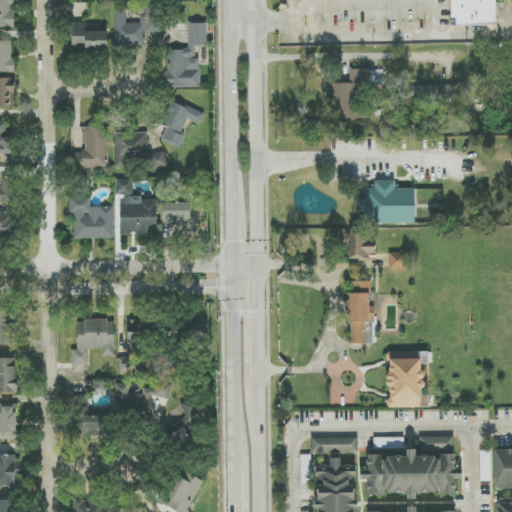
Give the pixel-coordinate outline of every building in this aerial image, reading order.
[(0,0),(0,27),(14,28),(13,0),(0,0)] [(496,25),(495,0),(449,0),(450,26),(496,25)] [(115,10),(116,47),(145,47),(145,33),(160,32),(160,6),(142,6),(143,23),(126,24),(126,9),(115,10)] [(108,32),(87,32),(86,23),(71,23),(72,50),(108,50),(108,32)] [(200,88),(200,58),(195,58),(195,47),(207,47),(207,24),(188,24),(189,50),(167,50),(167,88),(200,88)] [(13,41),(0,41),(0,71),(13,71),(13,41)] [(333,84),(333,117),(359,116),(359,88),(370,87),(370,69),(349,70),(349,83),(333,84)] [(15,79),(0,78),(0,108),(14,109),(15,79)] [(410,85),(410,104),(469,105),(469,85),(410,85)] [(178,148),(189,121),(201,125),(205,113),(169,99),(159,125),(167,128),(161,141),(178,148)] [(0,154),(13,155),(14,138),(5,138),(6,122),(0,121),(0,154)] [(84,169),(108,168),(108,127),(83,127),(84,169)] [(148,133),(115,134),(115,165),(149,164),(150,169),(166,169),(166,154),(148,154),(148,133)] [(0,204),(12,204),(12,178),(1,177),(1,187),(0,186),(0,204)] [(157,199),(133,199),(133,180),(116,180),(116,195),(122,195),(121,236),(157,236),(157,199)] [(415,189),(395,189),(395,181),(375,181),(375,189),(365,189),(364,201),(361,201),(360,213),(366,213),(366,224),(414,224),(415,189)] [(114,239),(113,207),(91,207),(91,197),(70,198),(70,214),(74,214),(75,239),(114,239)] [(183,237),(199,236),(198,203),(163,204),(163,225),(183,225),(183,237)] [(0,211),(0,240),(15,240),(15,211),(0,211)] [(347,259),(375,259),(376,235),(348,235),(347,259)] [(406,270),(406,253),(389,253),(389,270),(406,270)] [(349,293),(350,344),(374,344),(373,306),(370,306),(370,282),(354,282),(354,293),(349,293)] [(0,345),(13,346),(13,310),(0,310),(0,345)] [(114,320),(77,321),(78,350),(72,350),(72,366),(89,365),(89,349),(102,349),(102,357),(115,357),(114,320)] [(119,374),(137,374),(137,360),(150,360),(149,328),(144,328),(144,321),(128,321),(128,358),(119,358),(119,374)] [(201,322),(169,323),(169,342),(202,341),(201,322)] [(428,408),(429,395),(422,395),(423,359),(414,359),(414,352),(388,352),(387,408),(428,408)] [(16,359),(0,358),(0,392),(16,393),(16,359)] [(116,385),(117,417),(161,416),(161,400),(170,400),(170,384),(155,384),(155,390),(143,390),(143,395),(130,396),(130,385),(116,385)] [(88,395),(73,395),(73,414),(83,414),(83,437),(107,437),(107,416),(88,416),(88,395)] [(193,415),(200,416),(200,403),(180,402),(180,416),(173,416),(173,432),(193,433),(193,415)] [(0,404),(0,440),(18,440),(17,404),(0,404)] [(454,437),(426,437),(426,451),(454,451),(454,437)] [(358,453),(358,438),(312,439),(312,454),(358,453)] [(368,495),(407,493),(407,500),(416,499),(416,493),(439,492),(439,495),(455,494),(455,480),(462,479),(462,469),(455,470),(454,455),(415,456),(415,450),(406,450),(406,455),(367,457),(367,470),(360,471),(360,480),(367,480),(368,495)] [(490,482),(491,451),(480,451),(480,482),(490,482)] [(0,487),(16,487),(15,455),(0,455),(0,487)] [(301,485),(311,485),(311,455),(301,456),(301,485)] [(316,466),(316,511),(355,511),(355,483),(356,483),(356,466),(341,466),(341,459),(330,459),(330,466),(316,466)] [(187,511),(203,480),(182,470),(165,507),(166,507),(163,511),(187,511)]
